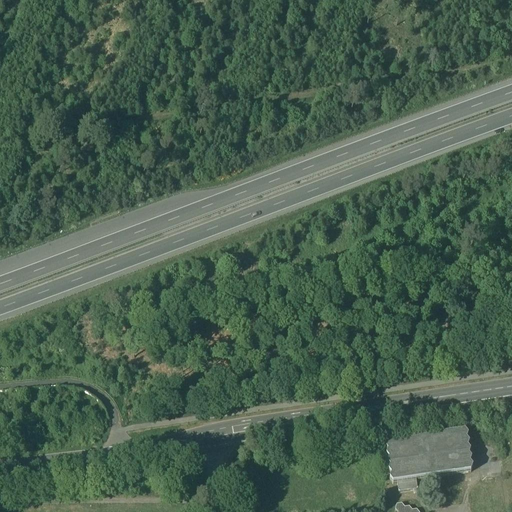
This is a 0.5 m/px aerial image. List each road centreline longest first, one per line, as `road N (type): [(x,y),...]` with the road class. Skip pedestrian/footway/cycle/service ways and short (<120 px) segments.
road 1 (motorway): [(0,308),(511,115)]
road 2 (motorway): [(511,93),(0,284)]
road 3 (track): [(511,55),(474,70),(0,143)]
road 4 (tertiary): [(0,466),(511,386)]
